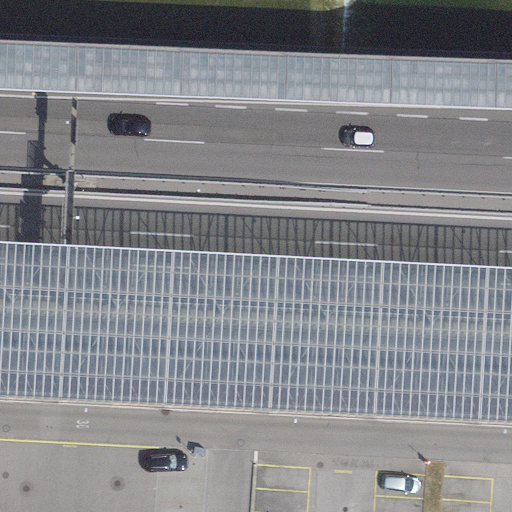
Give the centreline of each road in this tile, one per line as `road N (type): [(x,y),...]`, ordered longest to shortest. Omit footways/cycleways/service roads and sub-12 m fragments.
road 1 (residential): [(0,419),(511,446)]
road 2 (primary): [(0,348),(511,375)]
road 3 (motorway): [(0,244),(511,270)]
road 4 (motorway): [(511,156),(0,130)]
